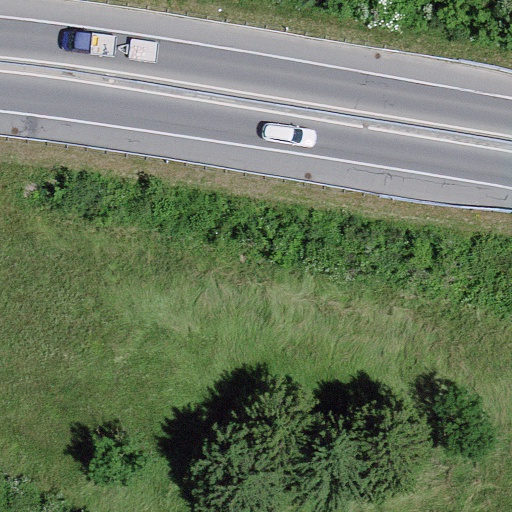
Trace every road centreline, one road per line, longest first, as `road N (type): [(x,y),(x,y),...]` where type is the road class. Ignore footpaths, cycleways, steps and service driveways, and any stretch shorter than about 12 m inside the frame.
road 1 (motorway): [(511,116),(0,32)]
road 2 (motorway): [(0,92),(511,170)]
